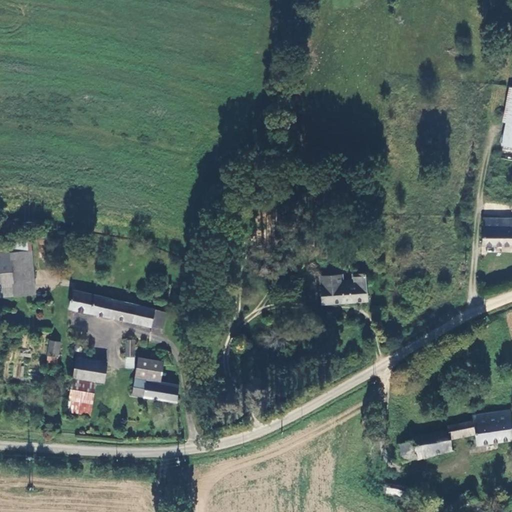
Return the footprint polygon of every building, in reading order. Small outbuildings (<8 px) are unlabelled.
[(348,180),(331,182),(333,212),(351,211),(348,180)] [(511,216),(482,215),(482,244),(511,244),(511,216)] [(28,251),(0,253),(0,295),(32,293),(28,251)] [(339,281),(338,272),(315,273),(317,302),(363,299),(361,271),(350,272),(351,280),(339,281)] [(69,291),(65,309),(159,328),(162,314),(153,309),(69,291)] [(57,342),(46,341),(45,355),(55,356),(57,342)] [(136,357),(134,380),(159,383),(161,360),(136,357)] [(70,378),(93,381),(100,382),(102,364),(72,360),(70,378)] [(66,411),(79,413),(88,414),(93,381),(70,378),(66,411)] [(159,383),(134,380),(132,380),(131,397),(175,400),(177,385),(159,383)] [(66,411),(65,421),(77,423),(79,413),(66,411)] [(511,442),(511,412),(476,417),(477,423),(479,435),(481,447),(511,442)] [(479,435),(477,423),(448,428),(449,432),(450,440),(479,435)] [(450,440),(449,432),(413,439),(413,442),(401,444),(404,461),(452,453),(450,440)] [(410,500),(411,491),(409,489),(389,485),(387,495),(410,500)] [(478,511),(469,493),(443,508),(445,511),(478,511)]
